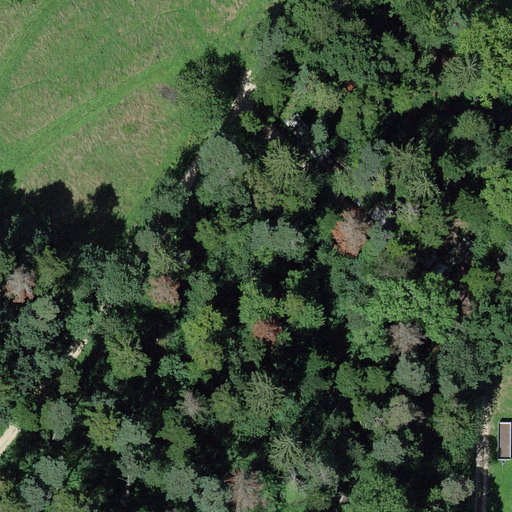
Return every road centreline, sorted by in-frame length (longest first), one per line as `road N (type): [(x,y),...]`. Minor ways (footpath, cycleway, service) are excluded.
road 1 (track): [(0,455),(168,216),(238,101),(292,42),(363,0)]
road 2 (track): [(471,511),(473,360),(464,324),(435,278),(238,101)]
